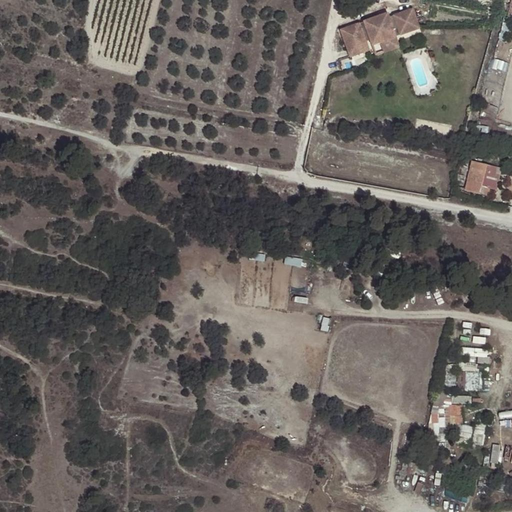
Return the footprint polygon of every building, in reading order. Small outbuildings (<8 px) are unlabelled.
[(398,35),(418,29),(411,9),(392,16),(394,20),(389,22),(387,17),(386,14),(363,21),(366,30),(361,31),(358,23),(339,29),(345,46),(348,45),(351,55),(367,50),(364,40),(369,39),(370,45),(378,42),(394,37),(391,29),(396,27),(398,35)] [(378,42),(382,52),(397,47),(394,37),(378,42)] [(487,195),(494,168),(472,162),(465,190),(487,195)] [(463,362),(489,360),(488,347),(462,348),(463,362)] [(462,372),(463,389),(482,388),(480,370),(462,372)] [(433,425),(463,425),(463,404),(451,404),(451,399),(433,399),(433,425)] [(473,439),(475,426),(462,424),(460,437),(473,439)] [(493,444),(492,462),(499,463),(501,444),(493,444)]
